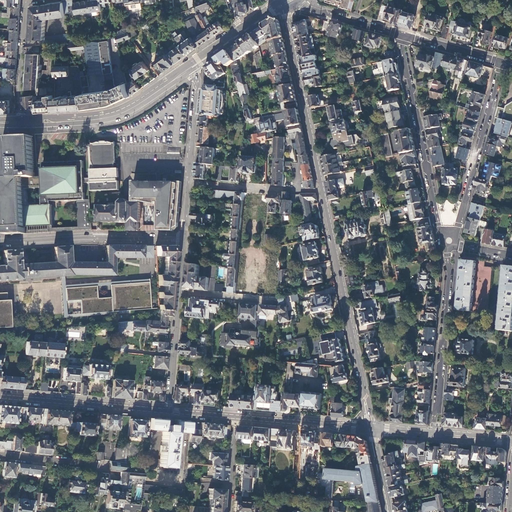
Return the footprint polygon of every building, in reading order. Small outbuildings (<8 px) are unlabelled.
[(74,2),(74,0),(64,0),(65,2),(68,2),(68,4),(69,4),(70,13),(76,12),(74,2)] [(90,0),(87,0),(74,2),(76,12),(76,13),(92,11),(90,0)] [(102,10),(101,3),(100,0),(90,0),(92,11),(102,10)] [(246,0),(250,11),(254,8),(251,0),(246,0)] [(341,9),(351,12),(354,1),(349,0),(326,0),(326,1),(334,4),(333,5),(339,7),(339,6),(342,7),(341,9)] [(240,5),(236,6),(237,11),(239,18),(249,12),(247,3),(244,4),(244,1),(239,2),(240,5)] [(65,2),(33,6),(32,25),(31,39),(41,39),(41,45),(70,42),(69,34),(45,36),(46,18),(66,16),(65,2)] [(211,7),(208,2),(197,7),(201,13),(211,7)] [(11,17),(20,18),(21,13),(21,7),(9,6),(8,10),(11,10),(11,14),(6,14),(6,17),(11,17)] [(197,7),(194,8),(193,8),(197,15),(201,13),(197,7)] [(403,13),(403,11),(389,7),(388,8),(385,20),(393,22),(393,25),(399,26),(403,13)] [(159,15),(159,12),(144,22),(144,26),(145,25),(159,15)] [(208,26),(203,18),(201,13),(197,15),(205,30),(206,29),(205,27),(208,26)] [(415,16),(403,13),(399,26),(405,28),(412,30),(415,16)] [(449,33),(451,26),(444,24),(446,19),(429,14),(426,25),(426,27),(441,32),(440,38),(447,40),(449,33)] [(10,29),(19,30),(20,25),(20,18),(11,17),(10,29)] [(211,27),(206,17),(203,18),(208,26),(205,27),(206,29),(207,30),(209,28),(215,36),(219,33),(225,28),(220,20),(211,27)] [(207,41),(215,36),(209,28),(207,30),(201,34),(197,22),(194,24),(192,19),(185,21),(191,37),(199,47),(207,41)] [(274,19),(265,25),(271,35),(273,34),(275,34),(275,35),(282,33),(280,21),(274,19)] [(296,37),(308,35),(309,35),(306,22),(293,24),(294,29),(296,37)] [(327,35),(327,36),(328,36),(332,23),(327,22),(324,35),(327,35)] [(454,35),(469,39),(472,26),(458,22),(454,35)] [(328,36),(327,36),(328,38),(328,40),(330,41),(331,37),(340,39),(344,26),(337,24),(332,23),(328,36)] [(258,30),(252,34),(259,45),(265,41),(264,40),(269,37),(271,35),(265,25),(258,30)] [(483,43),(488,45),(492,32),(489,31),(490,27),(485,26),(484,30),(482,29),(480,37),(479,40),(483,41),(483,43)] [(121,31),(117,33),(117,36),(127,32),(130,31),(129,27),(121,30),(121,31)] [(360,31),(354,29),(352,39),(362,42),(365,32),(360,31)] [(130,31),(127,32),(131,38),(133,40),(138,36),(134,30),(132,31),(130,32),(130,31)] [(511,39),(511,36),(508,35),(507,39),(499,36),(499,37),(498,39),(495,38),(496,36),(497,33),(497,32),(494,31),(491,43),(494,44),(494,43),(496,44),(496,47),(501,48),(506,49),(509,39),(511,39)] [(127,32),(117,36),(116,36),(118,44),(121,43),(120,42),(131,38),(127,32)] [(283,35),(282,33),(275,35),(275,34),(273,34),(271,35),(269,37),(271,41),(283,38),(283,35)] [(246,38),(240,42),(247,53),(248,54),(259,46),(259,45),(252,34),(246,38)] [(377,36),(370,34),(368,39),(367,39),(365,44),(367,45),(366,46),(375,49),(375,47),(380,48),(383,37),(377,36)] [(309,39),(308,35),(296,37),(297,41),(297,45),(313,41),(313,38),(309,39)] [(118,44),(116,36),(100,38),(104,74),(105,81),(107,90),(83,94),(84,95),(86,109),(95,107),(103,106),(108,105),(110,105),(116,103),(123,99),(131,96),(128,84),(126,76),(125,73),(124,70),(118,44)] [(194,50),(199,47),(191,37),(184,42),(179,36),(176,38),(180,45),(188,55),(194,50)] [(100,38),(84,40),(85,49),(89,76),(99,74),(104,74),(100,38)] [(284,43),(283,38),(271,41),(274,56),(275,56),(286,53),(284,43)] [(9,50),(18,50),(18,45),(19,41),(12,40),(5,40),(5,44),(9,44),(9,49),(8,49),(8,50),(9,50)] [(81,44),(81,49),(85,49),(84,40),(74,41),(74,44),(81,44)] [(313,41),(297,45),(298,46),(298,50),(299,50),(299,52),(315,49),(314,45),(313,41)] [(234,47),(228,51),(235,61),(232,63),(241,96),(246,95),(245,89),(237,60),(247,53),(240,42),(234,47)] [(39,45),(25,47),(25,49),(30,48),(30,51),(36,52),(36,53),(39,53),(39,45)] [(188,55),(180,45),(169,54),(166,49),(163,51),(166,54),(173,65),(180,60),(188,55)] [(315,52),(315,49),(299,52),(300,54),(299,54),(300,60),(302,60),(312,57),(311,53),(315,52)] [(8,58),(17,59),(18,54),(18,50),(9,50),(9,55),(8,58)] [(362,50),(359,51),(357,51),(359,58),(361,57),(361,59),(352,61),(353,68),(356,67),(366,65),(365,62),(362,50)] [(222,55),(217,59),(221,65),(225,62),(228,66),(232,63),(235,61),(228,51),(222,55)] [(265,71),(260,51),(254,55),(258,72),(265,71)] [(39,53),(36,53),(35,53),(35,54),(30,53),(30,57),(28,75),(28,84),(27,89),(36,88),(39,87),(40,77),(55,78),(55,76),(55,71),(47,70),(42,69),(42,64),(40,64),(41,60),(41,54),(39,53)] [(286,53),(275,56),(274,57),(274,61),(276,61),(278,68),(289,66),(287,58),(286,53)] [(41,54),(41,60),(44,61),(47,62),(57,63),(56,54),(41,54)] [(169,68),(173,65),(166,54),(154,63),(158,69),(159,68),(160,69),(162,68),(164,72),(169,68)] [(417,66),(431,70),(434,58),(428,56),(428,57),(420,55),(417,66)] [(318,61),(317,56),(312,57),(302,60),(302,63),(301,63),(302,69),(317,66),(316,61),(318,61)] [(10,68),(16,69),(17,64),(17,59),(8,58),(0,57),(0,61),(7,62),(7,61),(11,61),(10,68)] [(450,70),(451,71),(451,70),(454,60),(446,57),(443,66),(447,67),(446,69),(446,71),(449,72),(450,70)] [(212,62),(205,67),(208,71),(207,72),(208,75),(210,78),(211,77),(212,76),(213,78),(215,81),(226,73),(226,72),(228,71),(225,68),(224,69),(221,65),(217,59),(212,62)] [(454,60),(451,70),(451,71),(450,75),(454,76),(463,79),(468,61),(463,60),(459,59),(459,61),(456,60),(454,60)] [(132,73),(137,79),(149,70),(143,61),(138,64),(137,62),(134,65),(135,67),(131,70),(130,70),(132,73)] [(57,63),(47,62),(47,70),(55,71),(55,67),(57,67),(57,63)] [(478,64),(471,62),(467,74),(481,78),(484,66),(478,64)] [(70,65),(69,65),(62,65),(62,63),(57,63),(57,67),(55,67),(55,71),(55,76),(70,75),(70,74),(73,74),(76,75),(76,77),(73,78),(75,91),(75,92),(83,90),(80,76),(80,74),(79,66),(70,66),(70,65)] [(386,76),(391,75),(389,63),(378,65),(380,76),(375,77),(375,79),(387,77),(386,76)] [(289,66),(278,68),(279,74),(277,75),(279,83),(286,82),(286,86),(293,84),(291,74),(289,66)] [(318,70),(317,66),(302,69),(303,71),(304,74),(305,78),(321,75),(320,70),(318,70)] [(5,68),(4,79),(16,80),(16,75),(16,69),(10,68),(7,68),(5,68)] [(355,75),(354,71),(348,73),(350,84),(354,83),(356,83),(355,75)] [(400,79),(399,74),(391,75),(386,76),(387,77),(390,92),(400,89),(399,83),(398,81),(401,80),(400,79)] [(80,76),(83,90),(85,89),(85,87),(89,86),(87,75),(85,75),(80,76)] [(322,80),(321,75),(305,78),(304,78),(305,82),(306,86),(315,84),(316,88),(322,87),(321,80),(322,80)] [(133,79),(128,84),(131,96),(137,92),(141,89),(133,79)] [(202,98),(200,115),(210,116),(219,117),(221,114),(223,91),(218,90),(218,86),(224,87),(225,82),(215,81),(214,86),(212,86),(207,86),(207,90),(202,89),(202,98)] [(426,88),(425,81),(424,82),(417,83),(418,90),(426,88)] [(445,90),(446,86),(441,85),(442,82),(435,81),(431,96),(443,99),(445,90)] [(359,96),(356,83),(354,83),(356,95),(351,96),(352,100),(353,99),(360,98),(359,96)] [(293,84),(286,86),(279,87),(284,109),(297,106),(295,94),(293,84)] [(39,87),(36,88),(37,95),(47,94),(47,91),(53,91),(52,86),(39,87)] [(55,100),(55,110),(68,110),(86,109),(84,95),(72,96),(71,92),(67,93),(67,95),(64,95),(64,97),(55,97),(55,100)] [(484,102),(486,95),(474,92),(471,103),(472,104),(471,110),(481,113),(484,102)] [(247,94),(246,95),(241,96),(248,120),(250,120),(253,119),(250,109),(249,109),(248,105),(250,105),(248,99),(247,94)] [(23,96),(24,112),(30,112),(38,111),(37,102),(34,102),(34,95),(23,96)] [(37,102),(38,111),(46,111),(55,110),(55,100),(53,100),(53,95),(48,95),(48,100),(37,101),(37,102)] [(318,95),(308,97),(309,98),(311,109),(340,102),(339,100),(324,103),(324,102),(321,102),(320,99),(319,99),(319,95),(318,95)] [(363,114),(360,100),(360,98),(353,99),(357,115),(361,114),(363,114)] [(387,114),(400,112),(397,98),(384,100),(384,101),(378,102),(377,102),(378,106),(379,109),(385,108),(387,114)] [(0,112),(2,113),(10,113),(10,100),(0,100),(0,112)] [(502,117),(511,120),(511,118),(511,101),(507,100),(504,110),(502,117)] [(331,121),(343,118),(343,115),(342,110),(337,111),(336,106),(328,108),(331,121)] [(299,114),(298,109),(274,114),(275,121),(287,118),(289,127),(301,124),(301,120),(299,114)] [(478,122),(481,113),(471,110),(469,109),(464,128),(467,129),(475,132),(478,122)] [(401,115),(400,112),(387,114),(390,129),(403,126),(402,121),(401,115)] [(442,114),(424,118),(425,123),(426,130),(439,127),(440,127),(439,120),(443,120),(442,114)] [(210,116),(200,115),(200,120),(199,126),(208,127),(209,118),(210,118),(210,116)] [(263,116),(255,118),(255,123),(255,124),(256,124),(256,123),(257,123),(256,123),(260,122),(262,132),(271,131),(277,129),(276,125),(272,126),(271,123),(271,119),(264,120),(263,116)] [(511,127),(511,122),(500,119),(496,133),(498,134),(507,137),(509,137),(511,127)] [(334,135),(348,132),(348,130),(346,122),(346,120),(331,123),(334,135)] [(301,124),(289,127),(291,135),(296,134),(303,132),(302,127),(301,124)] [(208,127),(199,126),(199,135),(198,146),(202,147),(203,147),(203,143),(210,144),(211,127),(208,127)] [(442,139),(439,127),(426,130),(428,135),(429,142),(442,139)] [(412,136),(411,129),(397,132),(399,141),(398,142),(399,145),(400,145),(402,154),(416,151),(412,136)] [(473,139),(475,132),(467,129),(466,134),(463,133),(460,145),(467,147),(468,141),(472,142),(473,139)] [(272,139),(271,131),(262,132),(253,134),(252,143),(260,141),(272,139)] [(304,139),(303,132),(296,134),(297,137),(299,148),(306,146),(304,139)] [(349,136),(348,132),(334,135),(335,139),(332,140),(331,144),(335,149),(339,148),(341,143),(344,143),(348,147),(357,145),(359,140),(361,139),(357,135),(349,136)] [(391,151),(388,134),(380,136),(383,150),(384,152),(391,151)] [(507,137),(498,134),(497,136),(496,138),(490,136),(489,140),(488,144),(498,147),(501,148),(503,143),(505,144),(507,137)] [(293,145),(292,139),(291,135),(285,136),(285,137),(275,137),(275,138),(273,138),(273,146),(275,146),(280,146),(280,149),(285,149),(285,139),(287,140),(288,145),(292,144),(292,145),(293,145)] [(91,144),(91,145),(90,146),(91,177),(85,177),(84,161),(43,163),(44,177),(37,177),(36,136),(33,136),(15,137),(2,138),(3,163),(4,165),(4,168),(7,235),(92,229),(92,230),(90,201),(85,201),(85,183),(91,183),(92,191),(119,189),(119,180),(117,180),(117,177),(119,177),(118,168),(113,168),(116,160),(115,143),(91,144)] [(444,142),(443,138),(442,139),(429,142),(430,145),(430,148),(433,148),(435,147),(441,146),(440,143),(444,142)] [(496,153),(498,147),(488,144),(486,148),(485,154),(496,157),(497,154),(496,153)] [(280,146),(275,146),(274,158),(285,158),(285,149),(280,149),(280,146)] [(306,146),(299,148),(300,156),(308,154),(306,148),(306,146)] [(445,165),(441,146),(435,147),(437,157),(432,158),(433,161),(434,167),(443,165),(445,165)] [(220,148),(203,147),(202,147),(201,164),(209,164),(213,165),(214,158),(219,158),(220,148)] [(469,155),(470,150),(460,147),(457,158),(463,160),(462,162),(467,163),(469,155)] [(416,154),(416,151),(402,154),(405,167),(403,168),(404,172),(419,169),(418,164),(416,164),(415,158),(417,157),(416,154)] [(240,171),(257,173),(258,157),(257,157),(257,154),(251,154),(251,157),(241,156),(240,171)] [(308,154),(300,156),(302,165),(310,164),(308,157),(308,154)] [(333,155),(324,157),(325,161),(322,162),(323,167),(326,166),(339,163),(338,157),(341,156),(341,155),(341,154),(333,155)] [(489,182),(490,183),(492,176),(498,178),(502,166),(488,161),(482,180),(489,182)] [(350,162),(343,164),(343,163),(340,163),(339,163),(326,166),(327,170),(324,170),(325,173),(325,176),(343,172),(342,171),(351,169),(350,162)] [(285,164),(274,163),(274,176),(279,176),(279,173),(284,173),(284,166),(285,164)] [(450,163),(445,165),(443,165),(443,171),(445,171),(445,184),(446,184),(446,185),(450,186),(450,185),(457,185),(458,181),(458,169),(451,169),(452,164),(450,163)] [(195,171),(195,178),(204,179),(205,167),(208,167),(209,166),(209,164),(201,164),(196,164),(195,171)] [(310,164),(302,165),(303,168),(301,168),(302,169),(303,169),(304,175),(302,176),(303,181),(304,181),(313,179),(312,175),(310,164)] [(238,167),(218,165),(217,180),(221,180),(222,168),(231,169),(230,181),(236,182),(237,177),(238,167)] [(376,174),(374,166),(366,167),(367,176),(376,174)] [(419,169),(404,172),(397,173),(397,177),(398,177),(398,176),(402,175),(403,183),(406,183),(407,188),(416,186),(413,174),(420,173),(419,169)] [(279,176),(274,176),(274,185),(279,185),(284,186),(284,173),(279,173),(279,176)] [(327,183),(330,201),(338,199),(340,199),(337,185),(342,184),(341,177),(331,179),(332,181),(327,183)] [(314,183),(313,179),(304,181),(305,188),(315,188),(314,183)] [(482,180),(478,179),(476,185),(480,186),(478,194),(485,196),(486,190),(487,191),(488,187),(487,187),(489,182),(482,180)] [(181,190),(182,182),(171,181),(171,182),(170,182),(170,181),(159,181),(159,185),(157,185),(156,181),(133,181),(133,202),(130,202),(130,201),(129,201),(126,200),(127,199),(126,199),(126,200),(123,199),(122,200),(120,202),(119,203),(120,203),(120,206),(98,206),(98,222),(119,222),(119,223),(129,223),(129,230),(137,231),(139,231),(139,222),(140,222),(140,203),(159,203),(159,213),(161,222),(158,222),(158,231),(173,231),(174,229),(178,226),(179,215),(179,211),(180,211),(180,204),(179,204),(180,201),(181,194),(180,194),(181,190)] [(410,205),(423,203),(426,202),(424,193),(423,188),(408,191),(410,205)] [(243,205),(244,192),(236,191),(217,190),(216,198),(235,199),(235,204),(243,205)] [(369,192),(362,194),(365,208),(363,209),(363,211),(362,211),(363,214),(366,213),(373,212),(371,203),(373,202),(373,199),(381,198),(379,190),(374,191),(369,192)] [(268,194),(244,192),(243,205),(242,212),(254,213),(254,209),(258,209),(257,214),(266,214),(268,202),(268,194)] [(317,200),(316,193),(300,194),(305,221),(312,220),(308,200),(317,200)] [(277,195),(268,194),(268,202),(271,202),(271,204),(270,204),(269,213),(277,213),(277,205),(276,205),(276,203),(280,203),(281,195),(277,195)] [(473,203),(483,206),(485,201),(472,198),(471,203),(473,203)] [(282,201),(282,213),(292,214),(292,201),(282,201)] [(242,212),(243,205),(235,204),(225,203),(225,208),(232,209),(231,216),(234,216),(242,217),(242,212)] [(411,221),(416,220),(425,218),(424,212),(424,211),(423,209),(423,207),(423,203),(410,205),(412,214),(411,214),(410,214),(411,221)] [(481,221),(484,206),(483,206),(473,203),(471,212),(473,212),(472,218),(481,221)] [(389,210),(383,211),(387,226),(392,225),(389,210)] [(213,215),(192,213),(191,218),(198,219),(197,221),(207,222),(207,219),(212,220),(213,215)] [(241,229),(242,217),(234,216),(233,226),(233,229),(241,229)] [(416,220),(418,227),(418,229),(420,239),(419,240),(419,242),(421,243),(421,244),(427,243),(428,250),(433,249),(432,245),(435,244),(431,226),(429,217),(425,218),(416,220)] [(488,226),(489,223),(481,221),(472,218),(469,218),(465,233),(476,236),(479,226),(482,226),(481,228),(486,230),(487,228),(487,226),(488,226)] [(351,239),(352,240),(355,239),(355,238),(357,238),(356,237),(360,236),(360,237),(361,237),(362,237),(362,238),(365,237),(365,236),(367,235),(366,229),(367,229),(366,225),(365,225),(364,220),(357,221),(353,222),(346,223),(348,229),(346,229),(347,233),(349,233),(350,239),(351,239)] [(304,237),(305,241),(320,237),(318,228),(318,227),(318,226),(317,225),(317,224),(315,224),(315,225),(314,223),(304,226),(306,237),(304,237)] [(240,242),(241,229),(233,229),(232,241),(240,242)] [(495,231),(486,230),(483,240),(487,241),(487,244),(489,244),(492,245),(495,234),(495,231)] [(504,236),(495,234),(492,245),(500,246),(505,247),(507,236),(504,236)] [(231,254),(239,254),(240,242),(232,241),(231,254)] [(309,265),(322,262),(321,257),(322,257),(320,251),(321,251),(320,247),(319,242),(305,245),(309,265)] [(113,274),(113,257),(151,257),(151,246),(106,245),(105,263),(70,262),(70,261),(69,261),(69,246),(53,247),(54,263),(18,264),(18,249),(2,250),(2,265),(0,265),(0,279),(20,278),(21,282),(40,281),(40,277),(71,275),(71,274),(113,274)] [(164,256),(164,261),(175,262),(176,250),(176,249),(175,248),(175,247),(174,247),(173,246),(172,246),(164,246),(156,246),(156,256),(164,256)] [(250,258),(249,268),(270,269),(272,252),(265,251),(264,259),(250,258)] [(231,259),(230,267),(238,267),(239,254),(231,254),(227,254),(226,254),(225,258),(227,259),(231,259)] [(439,264),(438,257),(430,259),(431,266),(439,264)] [(472,312),(477,261),(461,260),(457,310),(472,312)] [(163,275),(157,274),(157,280),(173,282),(174,273),(175,262),(164,261),(163,275)] [(491,267),(484,266),(484,261),(479,261),(479,272),(486,272),(485,279),(491,279),(491,267)] [(186,276),(186,286),(186,287),(186,288),(187,289),(215,291),(216,283),(217,266),(187,264),(186,276)] [(499,330),(510,331),(511,331),(511,266),(505,266),(499,330)] [(236,293),(236,290),(237,283),(237,272),(238,267),(230,267),(228,292),(236,293)] [(352,267),(344,268),(345,274),(348,288),(356,286),(352,267)] [(309,270),(312,285),(323,282),(322,273),(323,273),(322,268),(309,270)] [(279,278),(279,282),(287,283),(288,269),(280,271),(279,275),(279,278)] [(426,289),(427,288),(428,288),(432,288),(432,285),(433,286),(433,279),(431,279),(431,273),(428,273),(428,269),(424,269),(424,273),(419,272),(419,278),(419,284),(419,290),(425,291),(426,289)] [(279,282),(279,278),(242,276),(241,293),(278,296),(279,282)] [(80,300),(81,314),(151,309),(148,279),(65,285),(66,301),(80,300)] [(173,282),(157,280),(157,285),(164,285),(164,292),(158,292),(158,297),(163,298),(162,305),(158,304),(159,309),(160,309),(171,310),(172,297),(173,282)] [(364,286),(367,299),(372,298),(372,296),(375,296),(375,294),(373,287),(373,286),(370,286),(370,285),(364,286)] [(0,332),(27,330),(27,324),(10,325),(8,300),(5,300),(5,298),(6,298),(5,293),(0,292),(0,332)] [(334,315),(341,314),(338,301),(336,292),(330,293),(331,296),(325,297),(324,295),(310,297),(312,306),(313,306),(315,313),(326,311),(327,313),(334,311),(334,315)] [(389,296),(390,302),(402,300),(401,294),(397,295),(389,296)] [(438,311),(439,305),(435,305),(435,303),(435,298),(429,297),(429,298),(427,298),(427,303),(427,305),(428,305),(428,310),(438,311)] [(278,314),(277,322),(290,320),(287,305),(285,305),(284,298),(279,299),(279,303),(278,307),(278,314)] [(211,300),(192,299),(191,308),(188,307),(188,316),(197,317),(197,318),(205,318),(210,318),(210,314),(210,312),(211,300)] [(216,301),(211,300),(210,312),(217,313),(217,307),(220,308),(221,301),(216,301)] [(248,304),(244,303),(243,311),(243,318),(251,318),(257,319),(257,310),(248,309),(248,304)] [(268,313),(278,314),(278,307),(261,305),(261,307),(260,315),(261,315),(268,315),(268,313)] [(376,323),(373,308),(361,311),(364,326),(376,323)] [(171,312),(171,310),(160,309),(159,321),(147,320),(147,318),(145,320),(145,324),(165,326),(166,315),(171,316),(171,312)] [(159,310),(159,309),(148,317),(150,319),(159,312),(158,311),(159,310)] [(438,317),(438,311),(428,310),(427,310),(426,315),(423,315),(423,321),(428,321),(429,319),(436,320),(436,317),(438,317)] [(138,324),(138,321),(127,322),(127,328),(130,329),(130,331),(141,332),(140,336),(144,336),(145,325),(143,324),(138,324)] [(208,342),(209,334),(208,334),(209,321),(200,321),(199,333),(203,334),(203,336),(201,336),(201,342),(202,342),(208,342)] [(165,326),(145,324),(145,325),(144,336),(144,339),(146,339),(146,338),(147,337),(147,334),(147,332),(147,331),(165,332),(165,326)] [(436,334),(437,329),(425,328),(424,335),(423,335),(423,341),(426,341),(435,342),(436,334)] [(256,330),(250,330),(247,330),(247,331),(243,331),(243,336),(241,336),(241,334),(241,333),(240,333),(239,333),(238,333),(237,346),(240,346),(241,346),(255,347),(255,345),(260,346),(261,338),(259,338),(259,331),(256,330)] [(322,333),(323,339),(326,339),(327,341),(322,342),(327,364),(334,362),(334,363),(344,360),(340,338),(336,339),(334,331),(322,333)] [(237,346),(238,333),(238,334),(238,335),(235,335),(235,333),(223,332),(221,345),(225,345),(225,347),(231,348),(234,347),(234,345),(236,345),(236,346),(237,346)] [(25,355),(43,356),(44,342),(44,340),(42,340),(42,341),(40,341),(41,335),(34,335),(34,340),(30,340),(30,342),(26,341),(25,355)] [(372,358),(372,362),(376,361),(376,362),(378,362),(378,361),(382,360),(381,356),(380,349),(381,349),(382,347),(382,344),(380,343),(379,344),(379,343),(378,344),(377,339),(375,340),(368,341),(368,342),(369,345),(368,345),(369,350),(370,353),(371,358),(372,358)] [(473,355),(475,340),(461,339),(460,345),(459,345),(459,348),(460,348),(459,354),(473,355)] [(43,356),(61,358),(62,344),(55,343),(55,340),(50,340),(50,343),(44,342),(43,356)] [(191,341),(181,340),(180,346),(180,354),(207,356),(208,342),(202,342),(202,348),(193,347),(193,345),(190,345),(191,341)] [(435,346),(435,342),(426,341),(426,345),(424,345),(424,346),(422,346),(421,346),(420,352),(425,353),(425,354),(429,355),(429,353),(434,354),(435,346)] [(165,343),(161,342),(156,342),(156,351),(167,352),(168,348),(168,346),(165,346),(165,343)] [(166,364),(167,357),(153,355),(152,368),(166,369),(166,364)] [(416,368),(415,361),(407,363),(408,370),(416,368)] [(433,369),(434,363),(415,361),(416,368),(417,370),(420,370),(420,371),(425,372),(425,373),(427,373),(428,372),(433,373),(433,369)] [(291,362),(286,362),(284,403),(284,412),(286,412),(287,411),(288,410),(289,409),(289,406),(302,407),(303,392),(302,392),(302,394),(291,393),(293,371),(290,368),(291,362)] [(317,376),(318,365),(298,363),(297,373),(301,373),(301,371),(309,372),(309,376),(317,376)] [(87,377),(106,379),(107,365),(88,364),(88,366),(88,376),(87,377)] [(66,368),(64,367),(63,380),(77,381),(75,394),(80,394),(81,383),(81,382),(78,381),(78,369),(77,369),(77,366),(66,365),(66,368)] [(331,368),(334,383),(348,380),(347,373),(346,373),(344,365),(331,368)] [(466,366),(462,366),(462,369),(459,368),(459,370),(453,369),(452,379),(451,379),(450,386),(465,387),(466,369),(466,366)] [(384,368),(374,370),(375,378),(374,378),(375,385),(390,382),(388,375),(386,376),(384,368)] [(508,370),(496,369),(496,372),(503,373),(502,377),(503,377),(502,382),(511,382),(511,374),(507,374),(508,370)] [(18,389),(22,390),(23,378),(4,376),(3,388),(9,388),(18,389)] [(144,376),(143,388),(148,389),(148,391),(159,392),(159,390),(164,390),(165,381),(149,380),(149,377),(144,376)] [(124,380),(124,378),(119,378),(119,380),(112,379),(112,385),(111,397),(122,398),(129,398),(131,381),(124,380)] [(204,405),(205,390),(205,381),(202,380),(201,381),(200,387),(199,387),(198,388),(197,392),(196,404),(200,405),(204,405)] [(432,383),(419,382),(406,385),(406,388),(414,386),(414,387),(419,386),(419,389),(431,390),(431,388),(432,383)] [(190,387),(190,383),(189,383),(188,383),(188,385),(177,385),(175,403),(182,403),(183,392),(190,392),(190,387)] [(406,388),(406,385),(405,385),(404,389),(396,388),(395,389),(394,399),(390,399),(389,416),(391,416),(391,422),(396,422),(403,423),(406,388)] [(271,403),(272,387),(260,386),(259,393),(256,392),(255,395),(254,409),(264,410),(271,411),(272,403),(271,403)] [(276,387),(272,387),(271,403),(272,403),(271,411),(277,411),(284,412),(284,403),(277,402),(278,393),(275,393),(276,387)] [(212,406),(219,406),(221,390),(215,389),(215,391),(205,390),(204,405),(212,406)] [(431,397),(431,390),(419,389),(418,403),(423,403),(423,406),(430,406),(431,397)] [(454,391),(446,390),(446,397),(445,400),(453,401),(454,391)] [(320,409),(322,394),(303,392),(302,407),(320,409)] [(243,408),(244,394),(233,393),(232,407),(239,408),(243,408)] [(254,409),(255,395),(244,394),(243,408),(249,409),(254,409)] [(344,403),(337,403),(334,402),(334,407),(333,416),(338,416),(342,417),(342,416),(344,415),(344,412),(343,411),(344,403)] [(0,404),(0,421),(16,423),(16,419),(18,419),(18,417),(17,417),(17,413),(19,413),(20,407),(17,407),(17,406),(15,406),(3,405),(0,404)] [(429,413),(430,406),(423,406),(420,405),(420,411),(418,411),(417,424),(428,425),(429,413)] [(31,408),(23,407),(21,421),(24,421),(24,420),(39,421),(40,409),(31,408)] [(44,409),(40,409),(39,421),(39,423),(53,424),(54,410),(48,409),(44,409)] [(62,410),(54,410),(53,424),(67,425),(68,426),(73,427),(74,422),(75,412),(69,411),(62,410)] [(460,425),(463,425),(464,418),(461,418),(461,417),(458,417),(458,414),(444,413),(444,417),(444,419),(443,419),(443,423),(446,427),(449,427),(455,427),(460,427),(460,425)] [(100,414),(98,428),(103,429),(117,430),(118,415),(108,414),(100,414)] [(502,416),(488,414),(488,419),(488,425),(502,426),(502,416)] [(158,419),(149,418),(148,429),(162,431),(159,459),(146,458),(145,465),(171,467),(175,432),(188,433),(189,429),(189,422),(180,421),(180,420),(169,419),(158,419)] [(480,430),(487,430),(488,425),(488,419),(477,418),(476,425),(474,424),(474,429),(476,429),(480,430)] [(134,420),(129,419),(127,436),(134,437),(134,436),(144,437),(144,430),(146,430),(146,427),(145,426),(145,421),(139,420),(139,419),(134,419),(134,420)] [(73,427),(73,431),(78,432),(78,435),(93,436),(93,431),(95,431),(95,427),(94,427),(94,423),(79,422),(74,422),(73,427)] [(219,427),(219,424),(213,424),(206,423),(200,422),(200,430),(199,436),(204,436),(206,439),(210,440),(213,437),(218,437),(223,438),(224,427),(219,427)] [(246,426),(239,426),(238,439),(254,440),(255,427),(246,426)] [(270,441),(271,429),(263,428),(255,427),(254,440),(270,441)] [(188,441),(199,442),(199,436),(200,430),(189,429),(188,433),(188,441)] [(288,449),(295,450),(296,441),(296,437),(297,431),(289,430),(289,433),(280,432),(281,429),(273,429),(272,435),(279,436),(279,440),(280,440),(280,447),(288,447),(288,449)] [(302,446),(301,448),(315,449),(315,451),(314,450),(313,463),(320,463),(321,449),(321,445),(322,439),(316,438),(317,432),(312,432),(311,432),(310,433),(309,433),(307,434),(300,433),(299,438),(299,441),(301,441),(301,446),(302,446)] [(5,442),(5,450),(19,451),(19,444),(20,434),(12,433),(11,434),(11,435),(13,436),(12,442),(6,441),(5,442)] [(322,433),(322,439),(321,445),(322,446),(323,446),(326,446),(333,446),(334,434),(327,433),(322,433)] [(343,435),(338,434),(337,447),(347,448),(348,435),(343,435)] [(358,436),(348,435),(347,448),(356,448),(358,449),(360,458),(370,456),(367,441),(362,438),(358,436)] [(37,445),(36,453),(50,455),(51,443),(47,443),(47,441),(41,440),(41,442),(37,442),(37,445)] [(406,448),(405,447),(404,450),(405,453),(410,453),(409,457),(419,458),(419,442),(413,441),(407,441),(406,448)] [(435,448),(432,448),(431,449),(431,451),(429,451),(425,450),(426,442),(419,442),(419,458),(419,462),(419,466),(428,464),(428,461),(435,462),(435,460),(440,461),(441,455),(441,448),(435,447),(435,448)] [(25,444),(24,452),(36,453),(37,445),(25,444)] [(448,444),(442,444),(441,448),(441,455),(458,456),(458,449),(459,445),(448,444)] [(480,447),(474,447),(473,460),(484,461),(485,448),(480,447)] [(114,448),(113,461),(125,462),(126,449),(114,448)] [(492,448),(486,448),(485,459),(499,460),(499,453),(492,452),(492,448)] [(464,451),(464,450),(458,449),(458,456),(458,459),(470,460),(471,452),(464,451)] [(499,453),(499,460),(499,462),(506,463),(507,453),(507,452),(506,452),(506,451),(505,450),(504,449),(500,449),(499,453)] [(89,451),(88,459),(96,460),(96,452),(89,451)] [(224,458),(225,454),(208,452),(208,460),(211,460),(211,465),(213,466),(224,466),(224,458)] [(386,469),(405,465),(406,465),(406,459),(402,460),(401,458),(396,459),(394,453),(390,454),(390,456),(384,457),(384,459),(386,469)] [(361,466),(372,464),(371,458),(370,456),(360,458),(361,466)] [(124,469),(125,462),(113,461),(110,461),(109,471),(120,472),(128,473),(128,469),(124,469)] [(14,468),(15,463),(9,463),(3,462),(2,476),(13,478),(14,468)] [(38,477),(39,473),(39,466),(18,464),(17,468),(17,472),(22,472),(21,474),(31,475),(31,476),(38,477)] [(241,477),(251,478),(253,478),(254,465),(253,465),(241,464),(241,477)] [(332,498),(333,480),(351,482),(350,494),(355,495),(356,486),(361,486),(363,486),(363,485),(365,485),(368,502),(370,502),(380,503),(376,482),(372,464),(361,466),(358,467),(358,472),(326,468),(326,475),(319,474),(318,486),(327,487),(326,497),(332,498)] [(406,468),(405,465),(386,469),(387,471),(388,478),(402,475),(401,469),(406,468)] [(226,467),(224,466),(213,466),(212,479),(225,480),(226,471),(226,467)] [(98,482),(99,473),(94,472),(93,478),(90,495),(91,495),(96,496),(97,493),(104,494),(106,478),(100,477),(100,482),(98,482)] [(144,479),(144,474),(128,473),(120,472),(119,481),(118,487),(122,487),(124,487),(124,489),(122,489),(122,492),(120,503),(128,504),(130,489),(129,489),(128,489),(128,485),(125,485),(126,483),(128,483),(129,478),(144,479)] [(66,491),(83,494),(85,482),(80,481),(81,476),(80,475),(74,474),(73,475),(73,481),(67,480),(66,491)] [(403,481),(402,475),(388,478),(389,481),(390,487),(403,485),(409,484),(408,480),(403,481)] [(241,496),(247,497),(247,492),(250,492),(251,478),(241,477),(240,491),(241,492),(241,496)] [(501,481),(501,479),(490,478),(490,482),(493,482),(493,486),(504,487),(505,481),(501,481)] [(199,506),(200,483),(186,481),(185,505),(199,506)] [(182,497),(183,489),(143,485),(142,493),(182,497)] [(403,485),(390,487),(391,492),(392,498),(405,495),(403,485)] [(493,486),(490,486),(488,504),(503,505),(504,487),(493,486)] [(222,498),(222,490),(208,488),(207,507),(221,508),(222,498)] [(120,509),(120,503),(122,492),(107,491),(105,507),(108,508),(115,508),(120,509)] [(44,494),(36,492),(35,500),(34,504),(43,505),(51,507),(52,500),(48,499),(48,498),(44,497),(44,494)] [(446,511),(445,509),(442,494),(436,495),(438,503),(439,508),(439,511),(446,511)] [(35,500),(13,497),(10,511),(33,511),(34,504),(35,500)] [(338,508),(339,501),(336,501),(331,500),(329,511),(344,511),(339,511),(339,508),(338,508)] [(437,500),(422,504),(423,511),(425,511),(438,509),(438,508),(439,508),(438,503),(437,503),(437,500)] [(250,502),(234,501),(233,507),(233,511),(249,511),(250,505),(250,502)] [(381,511),(381,509),(380,503),(370,502),(370,506),(369,511),(381,511)] [(408,511),(407,502),(393,504),(395,511),(394,511),(408,511)] [(140,510),(140,505),(128,504),(120,503),(120,509),(128,510),(127,511),(133,511),(134,509),(140,510)] [(502,511),(503,505),(488,504),(480,503),(480,508),(484,508),(484,509),(485,510),(488,510),(489,509),(491,509),(491,511),(489,511),(488,511),(498,511),(502,511)]
